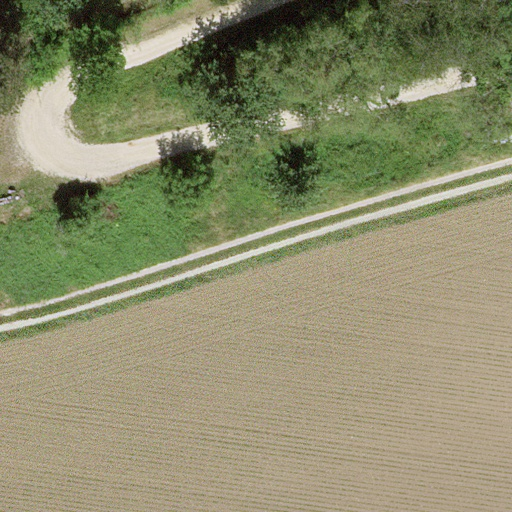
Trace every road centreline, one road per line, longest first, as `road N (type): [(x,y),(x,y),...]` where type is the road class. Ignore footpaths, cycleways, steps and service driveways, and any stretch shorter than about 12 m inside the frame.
road 1 (track): [(248,0),(68,80),(40,106),(31,137),(60,169),(511,65)]
road 2 (track): [(0,323),(147,271),(511,176)]
